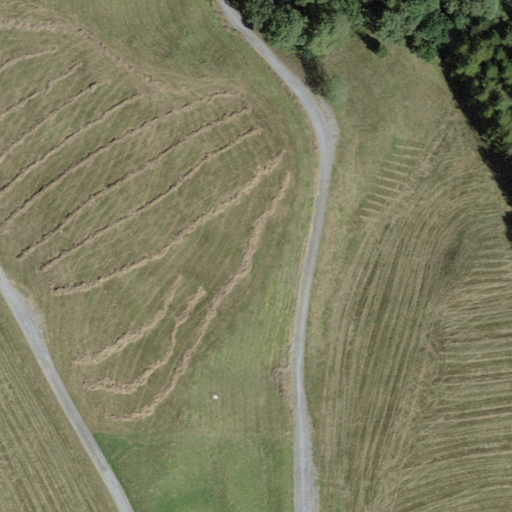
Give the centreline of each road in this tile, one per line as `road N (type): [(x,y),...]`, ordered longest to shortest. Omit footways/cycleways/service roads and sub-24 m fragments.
road 1 (unclassified): [(218,0),(303,99),(321,147),(296,350),(300,511)]
road 2 (unclassified): [(125,511),(0,281)]
